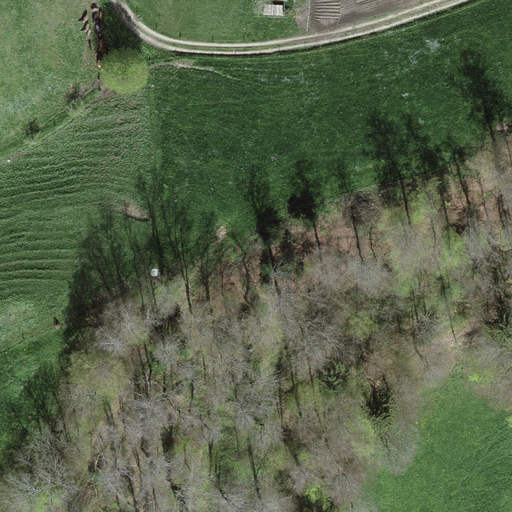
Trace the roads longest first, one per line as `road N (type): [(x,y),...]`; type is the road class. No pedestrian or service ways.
road 1 (track): [(117,0),(146,33),(217,48),(333,36),(453,0)]
road 2 (track): [(511,311),(449,336),(394,374),(351,425),(318,511)]
